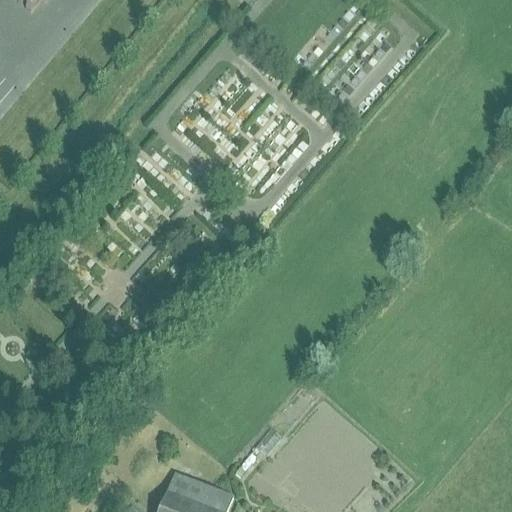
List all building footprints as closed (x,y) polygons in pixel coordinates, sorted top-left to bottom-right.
[(40,0),(12,0),(29,14),(40,0)] [(244,112),(253,126),(276,110),(267,96),(244,112)] [(245,184),(289,120),(280,114),(236,178),(245,184)] [(195,117),(186,128),(219,154),(227,144),(195,117)] [(146,152),(135,164),(148,175),(158,162),(146,152)] [(263,431),(251,449),(261,456),(273,438),(263,431)] [(230,511),(235,501),(178,477),(164,511),(230,511)]
